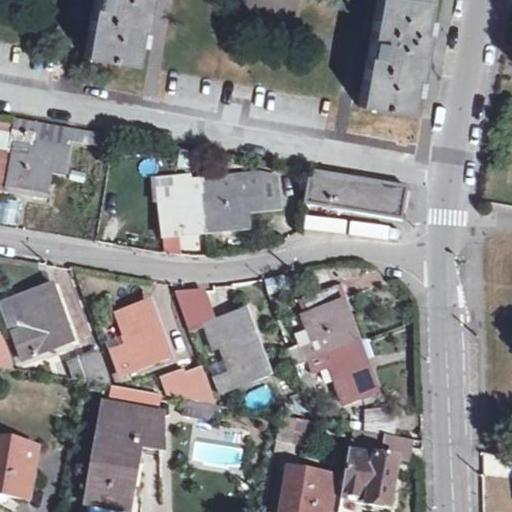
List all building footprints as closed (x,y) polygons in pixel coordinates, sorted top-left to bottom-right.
[(96,0),(86,56),(134,65),(140,31),(145,32),(150,0),(96,0)] [(378,0),(377,7),(358,109),(408,117),(415,84),(419,85),(423,63),(428,38),(423,37),(430,0),(378,0)] [(15,118),(0,115),(0,116),(0,127),(13,130),(15,118)] [(115,137),(15,118),(13,130),(10,156),(5,190),(47,197),(53,165),(66,167),(68,147),(113,154),(115,137)] [(0,188),(5,190),(10,156),(0,154),(0,188)] [(409,190),(313,173),(307,202),(357,211),(405,219),(407,204),(409,190)] [(262,176),(203,183),(208,233),(251,228),(250,213),(282,209),(278,180),(262,176)] [(190,177),(154,181),(156,204),(160,204),(164,237),(208,233),(203,183),(191,184),(190,177)] [(1,200),(0,210),(0,223),(15,225),(17,202),(1,200)] [(304,215),(302,230),(344,236),(346,220),(304,215)] [(338,288),(307,300),(322,343),(306,349),(311,362),(359,345),(338,288)] [(30,327),(13,334),(23,362),(73,343),(52,289),(35,295),(20,301),(30,327)] [(129,343),(111,349),(122,377),(171,359),(150,305),(131,312),(119,316),(129,343)] [(225,322),(207,328),(215,351),(221,349),(226,362),(231,376),(215,382),(221,395),(269,378),(247,314),(225,322)] [(2,339),(0,339),(0,370),(14,372),(2,339)] [(359,345),(311,362),(316,374),(332,368),(343,397),(374,385),(359,345)] [(99,353),(69,364),(76,383),(113,389),(99,353)] [(231,376),(226,362),(211,368),(215,382),(231,376)] [(184,371),(162,380),(170,399),(218,407),(204,370),(186,376),(184,371)] [(163,419),(108,409),(92,502),(109,506),(128,509),(141,447),(166,452),(163,419)] [(393,409),(365,416),(366,433),(390,437),(395,438),(393,409)] [(297,421),(281,418),(277,443),(293,446),(297,421)] [(366,433),(356,431),(344,497),(370,502),(370,506),(391,511),(400,464),(385,461),(390,437),(366,433)] [(38,451),(0,444),(0,497),(4,498),(30,502),(38,451)] [(330,511),(337,479),(293,471),(286,511),(330,511)]
